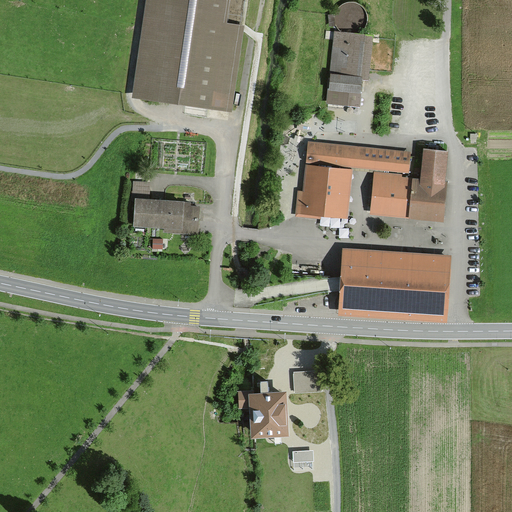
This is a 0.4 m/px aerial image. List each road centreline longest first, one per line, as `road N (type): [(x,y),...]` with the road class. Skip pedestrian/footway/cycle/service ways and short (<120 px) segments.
road 1 (primary): [(0,282),(149,312),(454,331)]
road 2 (unclassified): [(454,331),(458,188),(446,114),(447,0)]
road 3 (track): [(332,326),(327,382),(337,511)]
